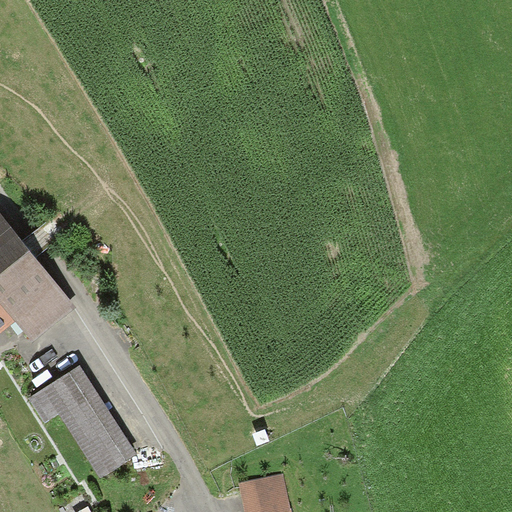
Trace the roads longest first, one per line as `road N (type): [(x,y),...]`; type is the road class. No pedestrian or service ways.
road 1 (unclassified): [(205,511),(77,292)]
road 2 (track): [(77,292),(0,199)]
